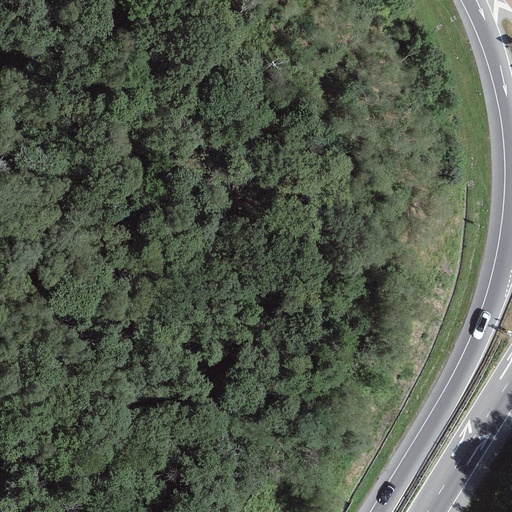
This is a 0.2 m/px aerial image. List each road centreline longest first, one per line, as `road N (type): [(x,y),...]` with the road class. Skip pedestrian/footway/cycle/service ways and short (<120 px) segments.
road 1 (motorway): [(504,242),(461,371),(377,511)]
road 2 (motorway): [(474,0),(502,77),(511,174)]
road 3 (motorway): [(426,511),(511,374)]
road 4 (track): [(0,138),(17,170),(0,280)]
